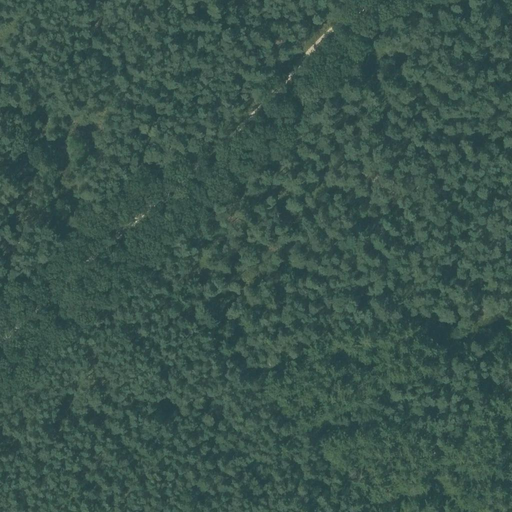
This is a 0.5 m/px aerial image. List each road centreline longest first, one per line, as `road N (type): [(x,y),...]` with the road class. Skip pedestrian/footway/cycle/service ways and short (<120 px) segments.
road 1 (track): [(371,0),(0,334)]
road 2 (track): [(490,511),(450,480),(425,473),(393,474),(346,511)]
